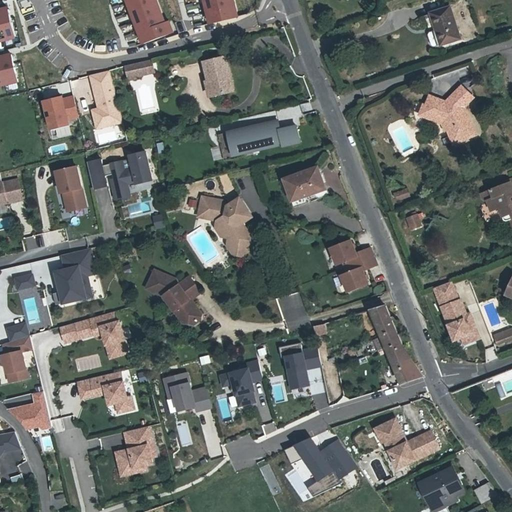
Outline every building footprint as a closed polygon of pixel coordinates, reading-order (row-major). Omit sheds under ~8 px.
[(128,0),(143,48),(174,38),(161,0),(128,0)] [(205,0),(212,28),(242,21),(236,0),(205,0)] [(0,9),(0,44),(22,40),(15,6),(0,9)] [(446,14),(428,20),(434,37),(439,51),(457,46),(446,14)] [(439,51),(434,37),(428,39),(427,42),(430,52),(433,53),(439,51)] [(0,90),(26,84),(18,52),(0,56),(0,90)] [(205,62),(210,80),(213,79),(217,95),(235,89),(226,56),(205,62)] [(153,60),(126,67),(130,82),(157,75),(153,60)] [(93,110),(98,131),(124,125),(111,71),(80,78),(83,91),(92,89),(97,110),(93,110)] [(213,79),(210,80),(207,81),(211,96),(217,95),(213,79)] [(427,112),(423,122),(437,128),(441,136),(442,136),(448,149),(470,140),(458,112),(468,102),(456,91),(446,101),(448,103),(441,110),(435,107),(435,105),(424,101),(420,110),(427,112)] [(45,102),(55,141),(75,135),(71,122),(81,119),(75,95),(45,102)] [(448,103),(446,101),(440,108),(435,105),(435,107),(441,110),(448,103)] [(415,119),(423,122),(427,112),(420,110),(419,109),(415,119)] [(302,140),(300,121),(283,125),(281,117),(237,124),(239,129),(229,130),(235,155),(302,140)] [(156,176),(148,149),(132,152),(136,167),(128,167),(124,159),(106,163),(103,158),(88,161),(96,189),(113,185),(117,197),(133,193),(131,183),(156,176)] [(79,164),(57,167),(68,209),(88,206),(79,164)] [(314,168),(283,179),(291,200),(321,189),(314,168)] [(0,204),(23,199),(18,179),(0,183),(0,204)] [(508,217),(509,222),(511,220),(511,208),(509,201),(511,199),(511,181),(505,185),(506,187),(477,200),(479,204),(482,205),(487,217),(495,214),(499,221),(508,217)] [(400,194),(387,199),(390,205),(403,200),(400,194)] [(240,226),(242,224),(252,218),(239,199),(226,207),(223,202),(202,198),(198,214),(208,216),(207,219),(216,221),(215,228),(221,237),(228,239),(233,246),(244,248),(245,248),(254,242),(246,231),(243,231),(240,226)] [(151,215),(155,228),(164,226),(160,213),(151,215)] [(411,220),(402,224),(406,234),(415,230),(411,220)] [(204,224),(185,237),(204,267),(221,257),(214,245),(216,243),(204,224)] [(233,246),(228,239),(226,246),(233,255),(240,257),(247,252),(245,248),(244,248),(233,246)] [(340,271),(370,261),(367,253),(353,257),(347,242),(327,248),(332,264),(337,263),(340,271)] [(90,248),(63,255),(66,270),(54,273),(57,282),(59,282),(64,302),(91,296),(85,266),(94,264),(90,248)] [(373,270),(370,261),(340,271),(343,280),(338,282),(343,296),(363,289),(359,275),(373,270)] [(145,288),(162,295),(173,311),(176,308),(186,323),(190,324),(198,319),(199,314),(192,304),(187,303),(188,296),(192,297),(199,292),(188,276),(178,283),(174,278),(153,269),(145,288)] [(35,285),(33,275),(17,279),(19,288),(35,285)] [(453,281),(437,287),(457,339),(463,337),(465,344),(483,338),(473,311),(470,312),(464,297),(460,297),(453,281)] [(387,347),(402,383),(422,375),(402,346),(385,305),(371,309),(382,336),(387,347)] [(176,308),(173,311),(181,323),(186,323),(176,308)] [(118,318),(114,310),(61,327),(67,343),(102,336),(110,358),(130,351),(129,337),(123,318),(118,318)] [(10,329),(14,340),(31,335),(27,323),(10,329)] [(312,324),(313,334),(325,333),(323,323),(312,324)] [(503,334),(507,341),(511,338),(511,332),(511,330),(503,334)] [(507,341),(503,334),(494,339),(499,346),(507,341)] [(35,348),(32,335),(14,340),(6,343),(8,354),(4,355),(6,364),(8,364),(12,381),(30,377),(24,351),(35,348)] [(387,347),(382,336),(375,338),(380,350),(387,347)] [(302,350),(300,341),(279,346),(281,357),(284,356),(287,372),(291,371),(294,387),(308,384),(305,368),(306,368),(306,367),(302,350)] [(302,350),(306,367),(322,364),(318,346),(302,350)] [(494,346),(484,348),(486,362),(497,360),(494,346)] [(199,356),(201,365),(210,362),(208,353),(199,356)] [(247,363),(248,369),(221,375),(224,385),(234,382),(239,405),(255,401),(250,383),(252,382),(251,381),(262,378),(258,361),(247,363)] [(121,371),(78,381),(82,397),(103,391),(107,394),(110,404),(116,402),(119,402),(121,403),(123,411),(134,408),(131,396),(127,397),(121,371)] [(170,398),(176,397),(179,411),(196,406),(197,411),(212,407),(207,387),(192,391),(187,372),(165,378),(170,398)] [(486,389),(496,385),(493,378),(483,381),(486,389)] [(275,402),(287,400),(283,381),(271,384),(275,402)] [(45,391),(35,393),(38,404),(10,411),(22,423),(27,430),(40,427),(43,428),(53,426),(45,391)] [(227,396),(229,405),(236,404),(234,395),(227,396)] [(176,397),(170,398),(165,400),(169,413),(179,411),(176,397)] [(226,397),(217,400),(223,421),(232,418),(226,397)] [(385,439),(399,467),(440,446),(431,429),(408,441),(396,418),(374,429),(380,441),(385,439)] [(149,426),(125,431),(130,449),(117,453),(121,471),(145,465),(153,463),(150,451),(155,450),(149,426)] [(17,436),(0,438),(0,478),(0,476),(0,450),(5,450),(6,454),(23,451),(17,436)] [(42,448),(52,447),(50,436),(41,437),(42,448)] [(338,479),(358,466),(339,439),(320,452),(310,438),(285,450),(292,464),(304,458),(320,480),(326,476),(334,488),(341,483),(338,479)] [(145,465),(121,471),(122,475),(146,470),(145,465)] [(424,483),(434,503),(444,498),(447,504),(458,498),(455,493),(463,489),(453,468),(424,483)] [(326,476),(320,480),(308,488),(316,500),(334,488),(326,476)] [(490,498),(497,494),(490,482),(483,485),(490,498)] [(484,501),(490,498),(483,485),(477,489),(484,501)] [(484,501),(464,511),(498,511),(505,508),(498,494),(497,494),(490,498),(484,501)] [(444,498),(434,503),(436,509),(447,504),(444,498)]
